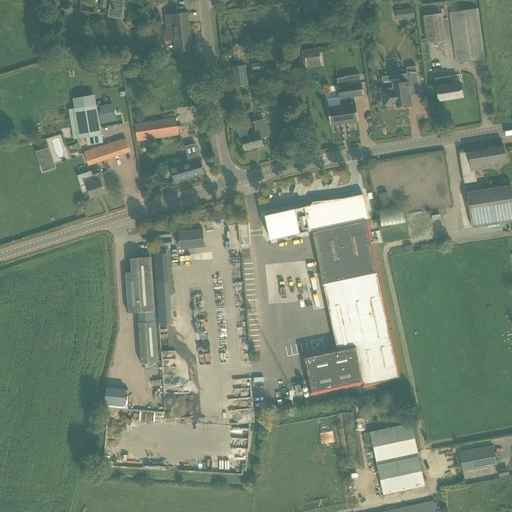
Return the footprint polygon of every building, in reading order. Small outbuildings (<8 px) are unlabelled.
[(110,0),(108,17),(121,19),(124,0),(110,0)] [(405,9),(406,19),(414,18),(413,8),(405,9)] [(450,13),(457,63),(484,59),(477,10),(450,13)] [(176,52),(192,50),(187,13),(165,15),(168,41),(175,41),(176,52)] [(441,13),(424,16),(427,43),(445,41),(441,13)] [(234,61),(243,59),(242,45),(232,47),(233,54),(234,61)] [(305,54),(306,62),(320,61),(319,52),(305,54)] [(247,84),(245,65),(232,67),(236,86),(247,84)] [(380,89),(382,106),(395,104),(396,107),(412,104),(409,87),(418,85),(416,66),(406,67),(408,82),(393,84),(393,87),(380,89)] [(450,76),(435,79),(438,101),(463,97),(461,83),(452,85),(450,76)] [(328,107),(331,127),(331,126),(358,122),(358,123),(358,122),(354,97),(363,95),(363,96),(361,83),(361,84),(345,86),(347,97),(340,98),(341,106),(328,108),(328,107)] [(100,111),(98,111),(99,119),(102,119),(103,124),(116,121),(113,103),(99,106),(100,111)] [(98,111),(97,104),(73,109),(78,139),(86,137),(102,135),(99,119),(98,111)] [(178,135),(176,117),(135,124),(137,141),(178,135)] [(253,132),(248,134),(247,128),(237,131),(239,138),(241,138),(244,150),(263,146),(257,121),(251,122),(253,132)] [(102,135),(86,137),(88,145),(103,142),(102,135)] [(88,164),(130,150),(126,138),(84,152),(88,164)] [(66,146),(70,157),(82,154),(78,143),(66,146)] [(476,181),(474,170),(489,168),(488,164),(506,161),(503,146),(468,151),(468,152),(460,153),(464,183),(476,181)] [(47,150),(38,153),(43,170),(53,167),(47,150)] [(174,183),(205,174),(200,160),(189,163),(187,157),(168,163),(174,183)] [(88,191),(90,198),(104,193),(102,186),(105,185),(101,172),(100,172),(99,170),(94,171),(95,174),(92,175),(91,171),(77,176),(82,193),(88,191)] [(344,304),(361,385),(362,388),(402,379),(368,218),(351,221),(341,178),(305,186),(307,194),(308,194),(309,199),(305,200),(303,189),(267,197),(272,221),(308,213),(307,205),(314,203),(317,216),(320,230),(316,230),(316,229),(309,230),(310,235),(312,234),(316,251),(321,273),(318,273),(325,308),(327,308),(344,304)] [(511,221),(511,189),(511,186),(466,193),(471,228),(511,221)] [(382,207),(390,205),(387,192),(379,194),(382,207)] [(175,248),(200,247),(199,228),(174,230),(175,248)] [(153,252),(157,322),(169,321),(168,294),(171,294),(169,252),(153,252)] [(138,312),(154,311),(150,257),(133,258),(134,272),(125,273),(128,313),(138,312)] [(306,380),(309,395),(361,385),(344,304),(327,308),(334,339),(336,347),(300,355),(304,371),(307,370),(309,379),(306,380)] [(141,364),(157,362),(155,323),(155,322),(139,323),(138,323),(141,364)] [(303,394),(301,384),(295,386),(297,396),(303,394)] [(124,406),(125,394),(126,390),(126,389),(106,387),(104,404),(124,406)] [(383,494),(424,485),(411,423),(370,432),(383,494)] [(320,433),(322,443),(334,441),(333,430),(320,433)] [(462,471),(470,469),(497,464),(493,446),(459,452),(462,471)] [(507,468),(498,470),(499,477),(509,475),(507,468)] [(445,511),(443,500),(434,502),(433,500),(378,511),(445,511)]
